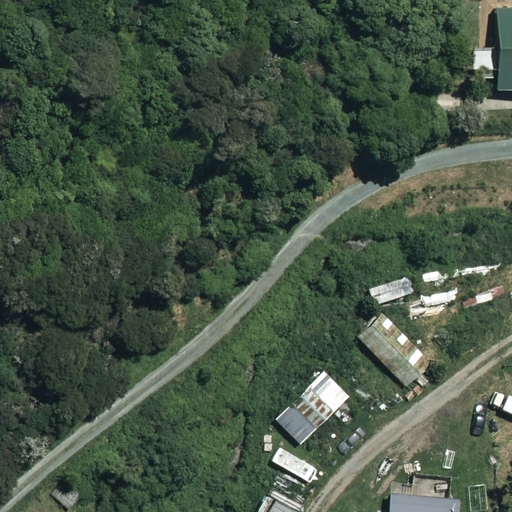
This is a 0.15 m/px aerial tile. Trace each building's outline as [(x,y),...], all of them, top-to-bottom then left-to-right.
[(511,93),(511,12),(498,13),(501,94),(511,93)] [(406,286),(369,288),(370,309),(407,306),(406,286)] [(384,312),(356,339),(406,390),(434,362),(384,312)] [(324,374),(277,421),(304,449),(351,402),(324,374)] [(68,479),(53,494),(71,510),(85,495),(68,479)] [(440,503),(440,499),(391,497),(390,511),(460,511),(461,503),(440,503)]
